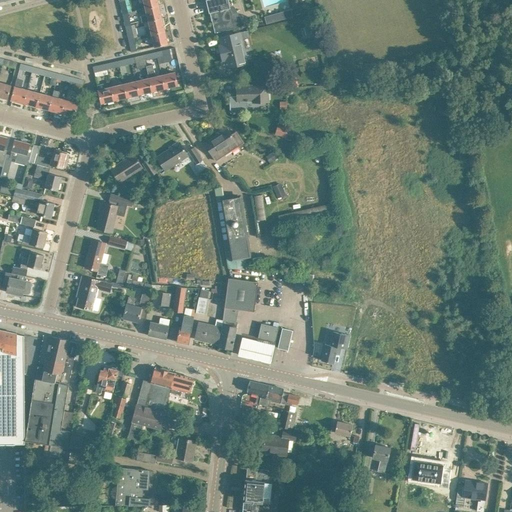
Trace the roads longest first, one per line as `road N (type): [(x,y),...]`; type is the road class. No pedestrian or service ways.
road 1 (tertiary): [(511,429),(230,365)]
road 2 (residential): [(177,0),(201,99),(191,112),(88,137)]
road 3 (tertiary): [(230,365),(46,321)]
road 4 (residential): [(46,321),(88,137)]
road 5 (tertiary): [(215,511),(230,365)]
